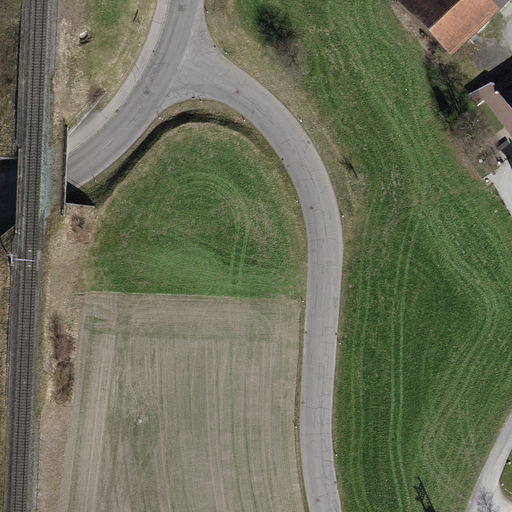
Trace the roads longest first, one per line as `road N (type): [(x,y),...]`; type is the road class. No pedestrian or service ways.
road 1 (unclassified): [(326,511),(316,429),(326,244),(317,192),(292,142),(257,103),(170,55)]
road 2 (unclassified): [(0,201),(58,179),(109,142),(170,55)]
